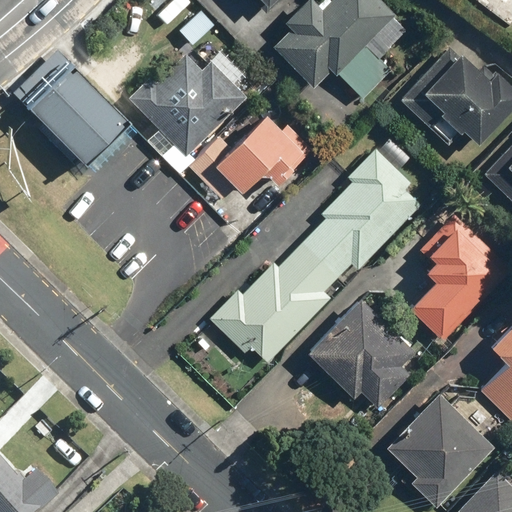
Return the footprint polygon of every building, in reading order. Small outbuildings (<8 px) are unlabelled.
[(330,67),(363,97),(392,65),(378,53),(405,23),(378,0),(328,0),(323,6),(315,0),(299,0),(279,23),(286,29),(273,44),(316,83),(330,67)] [(511,0),(477,0),(511,23),(511,0)] [(511,99),(511,80),(496,66),(490,73),(479,63),(485,56),(458,32),(402,96),(448,136),(459,123),(477,139),(511,99)] [(246,92),(211,57),(200,68),(177,45),(129,95),(158,124),(147,135),(181,168),(192,157),(186,152),(246,92)] [(66,56),(20,100),(80,162),(127,117),(66,56)] [(221,197),(235,181),(240,185),(259,165),(278,182),(319,139),(293,114),(283,124),(265,107),(230,144),(217,132),(187,165),(221,197)] [(408,156),(388,136),(377,148),(375,146),(348,174),(354,180),(324,212),(327,215),(280,264),(274,258),(245,289),(240,283),(209,316),(244,350),(251,343),(269,360),(331,295),(324,289),(351,261),(358,267),(418,204),(402,188),(411,179),(398,166),(408,156)] [(511,139),(483,170),(511,198),(511,139)] [(434,279),(409,301),(438,334),(511,267),(511,266),(460,209),(419,246),(433,261),(425,269),(434,279)] [(378,406),(411,372),(403,364),(417,350),(361,294),(308,347),(357,395),(362,390),(378,406)] [(511,418),(511,320),(489,345),(504,360),(478,387),(511,418)] [(415,473),(410,477),(438,504),(495,445),(437,389),(384,443),(415,473)] [(37,511),(59,493),(38,470),(25,481),(0,454),(0,511),(37,511)] [(511,511),(511,478),(497,464),(449,511),(511,511)]
